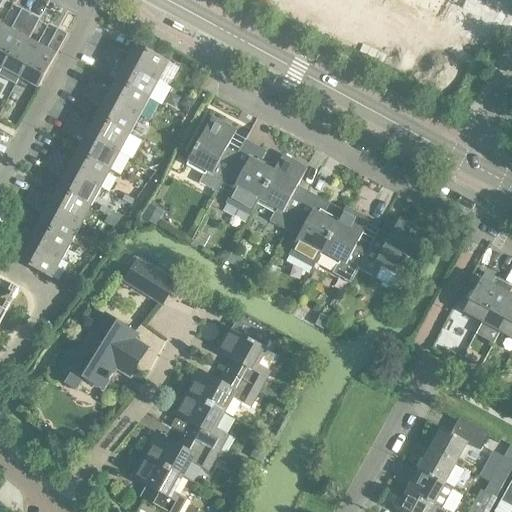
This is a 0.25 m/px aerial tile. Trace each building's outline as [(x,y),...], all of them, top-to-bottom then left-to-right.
[(409,0),(435,14),(443,0),(409,0)] [(11,29),(3,25),(0,29),(0,66),(2,68),(31,13),(22,9),(11,29)] [(40,18),(31,13),(2,68),(20,78),(38,44),(29,39),(40,18)] [(39,88),(68,34),(58,28),(47,49),(38,44),(20,78),(39,88)] [(106,52),(160,81),(170,62),(135,43),(128,54),(110,44),(106,52)] [(114,80),(150,99),(160,81),(106,52),(101,60),(120,70),(114,80)] [(150,99),(114,80),(109,89),(92,80),(87,88),(140,117),(150,99)] [(100,105),(95,115),(131,134),(140,117),(87,88),(83,96),(100,105)] [(121,153),(131,134),(95,115),(90,125),(72,116),(68,124),(121,153)] [(216,192),(237,153),(227,148),(236,131),(212,117),(187,162),(188,162),(187,165),(204,174),(199,183),(216,192)] [(76,151),(111,171),(121,153),(68,124),(63,132),(81,141),(76,151)] [(237,153),(216,192),(217,193),(225,179),(235,185),(226,202),(249,215),(274,170),(261,163),(267,151),(245,139),(237,154),(237,153)] [(49,160),(101,189),(111,171),(76,151),(71,161),(53,152),(49,160)] [(286,230),(307,191),(297,186),(307,169),(282,155),(274,170),(249,215),(251,216),(258,203),(274,212),(269,221),(286,230)] [(101,189),(49,160),(44,168),(62,177),(56,188),(92,207),(101,189)] [(30,196),(82,225),(92,207),(56,188),(52,197),(34,188),(30,196)] [(307,191),(286,230),(298,236),(289,254),(312,267),(336,223),(323,216),(330,204),(307,191)] [(37,223),(72,243),(82,225),(30,196),(25,204),(43,213),(37,223)] [(164,213),(149,204),(141,218),(156,226),(164,213)] [(350,282),(371,244),(360,238),(369,220),(345,207),(336,223),(312,267),(314,268),(320,255),(337,264),(332,273),(350,282)] [(121,216),(111,210),(105,222),(114,228),(121,216)] [(371,244),(350,282),(351,283),(358,269),(392,287),(399,276),(400,277),(424,232),(399,218),(390,236),(378,229),(371,244)] [(72,243),(37,223),(32,233),(15,224),(10,232),(62,261),(72,243)] [(18,260),(52,279),(62,261),(10,232),(6,241),(24,249),(18,260)] [(413,266),(422,270),(427,260),(419,255),(413,266)] [(125,281),(162,304),(175,284),(137,260),(125,281)] [(460,295),(470,300),(481,279),(472,274),(460,295)] [(482,322),(504,282),(495,277),(491,284),(481,279),(470,300),(463,312),(482,322)] [(511,286),(504,282),(482,322),(500,332),(511,309),(511,295),(509,294),(511,288),(511,286)] [(0,324),(20,288),(9,283),(6,289),(9,291),(0,307),(0,324)] [(511,309),(500,332),(511,338),(511,309)] [(113,375),(116,368),(130,377),(148,348),(134,340),(137,334),(106,315),(75,364),(66,358),(55,376),(75,389),(83,377),(103,390),(109,381),(113,375)] [(225,371),(260,390),(271,371),(259,365),(267,349),(265,348),(272,336),(238,317),(231,329),(228,327),(215,351),(231,360),(225,371)] [(450,344),(438,337),(432,348),(444,355),(450,344)] [(459,365),(463,358),(450,351),(446,358),(459,365)] [(463,358),(459,365),(472,372),(476,365),(463,358)] [(185,392),(224,413),(233,398),(251,408),(260,390),(225,371),(220,380),(199,369),(185,392)] [(485,370),(481,377),(495,384),(499,377),(485,370)] [(511,384),(499,377),(495,384),(508,391),(511,384)] [(183,434),(218,454),(228,435),(216,428),(224,413),(185,392),(173,414),(189,423),(183,434)] [(459,418),(450,433),(441,428),(440,430),(438,429),(433,438),(435,439),(430,449),(456,463),(467,443),(480,451),(489,434),(459,418)] [(144,457),(181,477),(190,461),(208,471),(218,454),(183,434),(177,444),(157,433),(144,457)] [(489,482),(501,488),(511,467),(511,445),(510,445),(489,482)] [(418,470),(444,484),(456,463),(430,449),(418,470)] [(181,477),(144,457),(132,478),(147,486),(141,498),(166,511),(178,511),(186,498),(173,491),(181,477)] [(444,484),(418,470),(407,490),(433,504),(433,505),(441,510),(453,489),(444,484)] [(501,488),(489,482),(484,491),(496,498),(501,488)] [(396,511),(428,511),(433,505),(433,504),(407,490),(395,511),(396,511)] [(511,494),(506,491),(501,500),(511,506),(511,494)]
